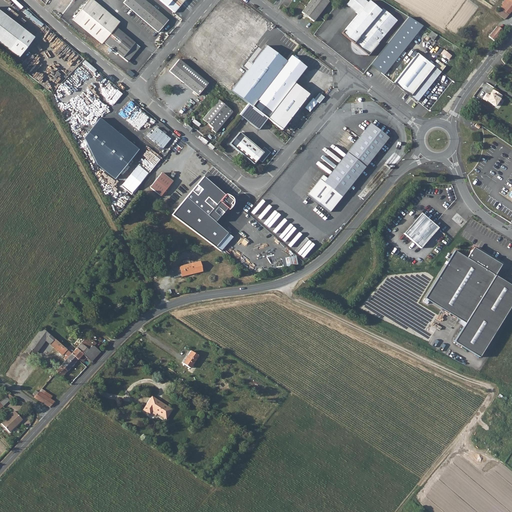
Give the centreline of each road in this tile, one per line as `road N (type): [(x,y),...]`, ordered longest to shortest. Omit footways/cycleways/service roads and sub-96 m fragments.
road 1 (tertiary): [(409,164),(299,275),(157,309),(49,417)]
road 2 (track): [(277,284),(491,388),(396,511)]
road 3 (unclassified): [(133,90),(251,184),(269,174),(352,76)]
road 4 (track): [(341,319),(193,511)]
road 5 (unclassified): [(28,0),(133,90)]
road 6 (unclassified): [(352,76),(253,0)]
